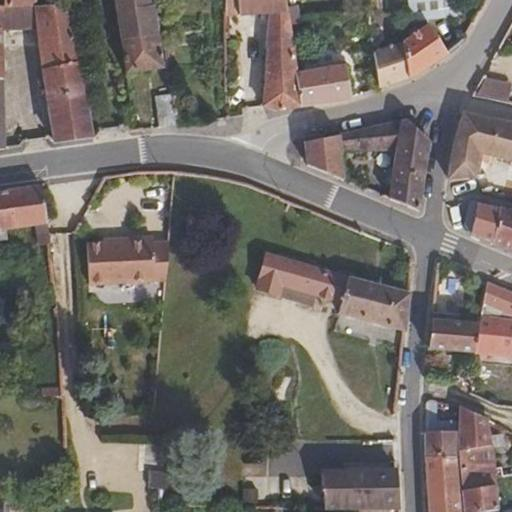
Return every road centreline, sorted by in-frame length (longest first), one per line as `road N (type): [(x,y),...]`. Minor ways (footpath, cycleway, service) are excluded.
road 1 (residential): [(426,237),(408,385),(409,511)]
road 2 (secondary): [(249,163),(141,150),(0,170)]
road 3 (residential): [(439,92),(276,132),(249,163)]
road 4 (secondary): [(426,237),(249,163)]
road 5 (residential): [(426,237),(445,108),(439,92)]
